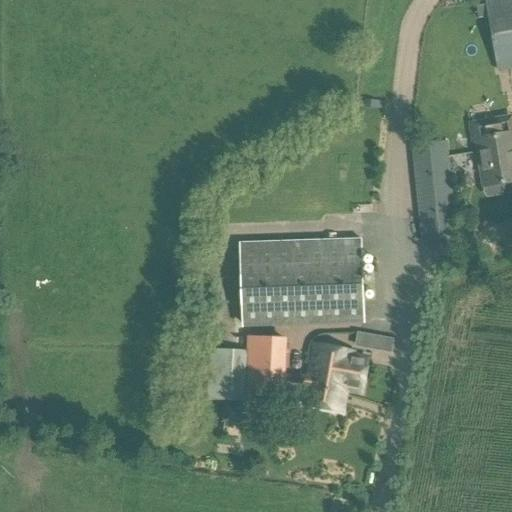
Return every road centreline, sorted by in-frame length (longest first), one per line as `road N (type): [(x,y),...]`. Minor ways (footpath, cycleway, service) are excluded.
road 1 (track): [(511,226),(420,260),(378,511)]
road 2 (unknown): [(408,61),(398,192),(414,294)]
